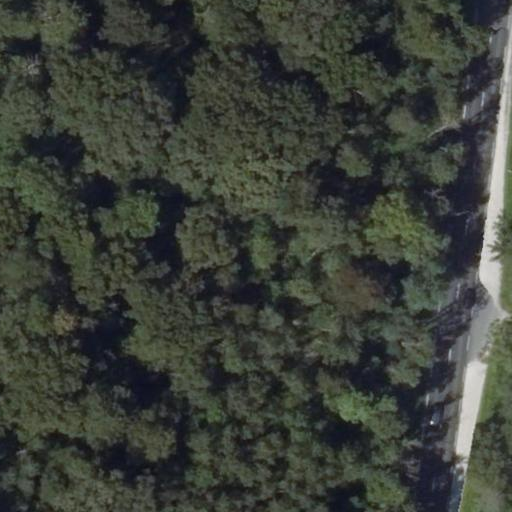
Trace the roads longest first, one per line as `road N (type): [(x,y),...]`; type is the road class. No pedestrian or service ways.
road 1 (track): [(511,336),(0,144)]
road 2 (primary): [(504,0),(433,511)]
